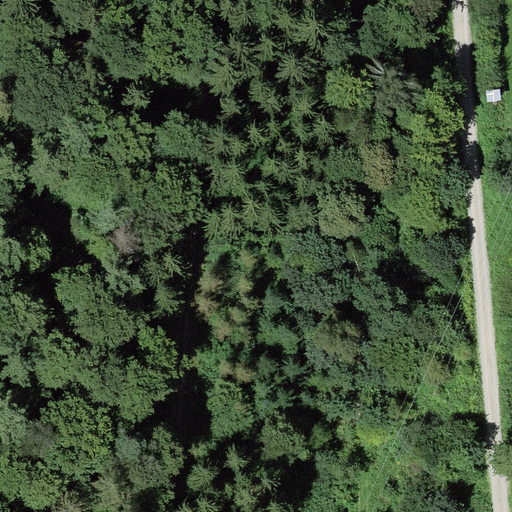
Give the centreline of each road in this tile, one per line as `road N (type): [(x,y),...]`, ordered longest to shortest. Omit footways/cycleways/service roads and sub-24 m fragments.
road 1 (track): [(209,0),(166,511)]
road 2 (track): [(502,511),(460,0)]
